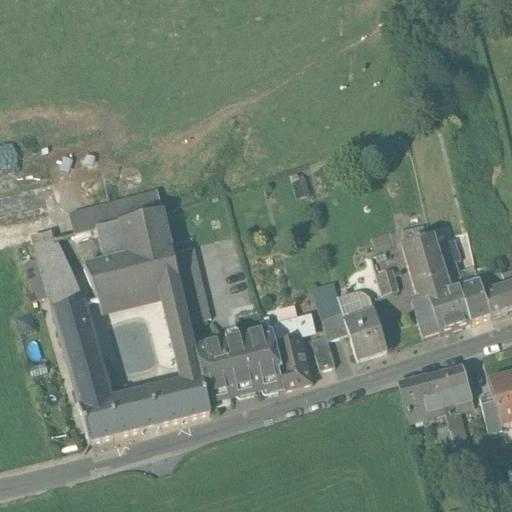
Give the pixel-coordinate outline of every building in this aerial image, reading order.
[(163,218),(121,229),(127,257),(128,262),(137,300),(159,294),(180,289),(173,258),(163,218)] [(439,256),(434,242),(403,251),(419,308),(428,305),(428,304),(452,296),(449,287),(439,256)] [(52,247),(33,252),(36,264),(55,259),(52,247)] [(456,252),(439,256),(449,287),(460,283),(455,266),(459,265),(456,252)] [(194,253),(173,258),(180,289),(189,328),(211,323),(194,253)] [(125,263),(84,274),(99,309),(137,300),(128,262),(125,263)] [(397,272),(379,273),(381,297),(398,296),(397,272)] [(482,277),(476,279),(478,287),(482,300),(493,296),(486,275),(482,277)] [(511,276),(501,280),(505,292),(511,290),(511,276)] [(73,285),(45,291),(52,317),(84,310),(73,285)] [(478,287),(452,296),(463,331),(490,322),(482,300),(478,287)] [(180,289),(159,294),(178,370),(183,369),(198,365),(195,352),(189,328),(180,289)] [(493,296),(482,300),(490,322),(511,315),(511,290),(505,292),(493,296)] [(452,296),(428,304),(428,305),(439,339),(463,331),(452,296)] [(84,310),(52,317),(56,332),(89,325),(84,310)] [(374,317),(345,326),(358,365),(386,356),(374,317)] [(341,320),(322,326),(330,357),(350,351),(341,320)] [(310,321),(271,331),(276,351),(300,345),(299,339),(314,335),(310,321)] [(111,405),(89,325),(56,332),(79,412),(111,405)] [(256,342),(227,349),(225,344),(195,352),(198,365),(202,383),(209,413),(217,411),(216,407),(276,392),(277,396),(284,395),(278,378),(283,376),(280,365),(276,351),(272,337),(265,335),(254,338),(256,342)] [(300,345),(276,351),(280,365),(283,376),(278,378),(284,395),(284,396),(311,389),(300,345)] [(330,364),(318,367),(323,386),(335,382),(330,364)] [(198,365),(183,369),(187,386),(202,383),(198,365)] [(462,372),(426,383),(431,403),(440,400),(443,411),(451,409),(470,404),(462,372)] [(511,377),(487,385),(492,405),(500,433),(501,432),(511,429),(511,377)] [(187,386),(149,396),(158,432),(210,419),(209,413),(202,383),(187,386)] [(426,383),(398,390),(409,428),(434,420),(445,417),(443,411),(440,400),(431,403),(426,383)] [(149,396),(133,399),(142,436),(158,432),(149,396)] [(111,405),(79,412),(89,448),(142,436),(133,399),(111,405)] [(492,405),(480,408),(488,438),(502,434),(501,432),(500,433),(492,405)] [(457,429),(454,416),(453,417),(451,409),(443,411),(445,417),(450,436),(454,454),(467,451),(461,428),(457,429)] [(445,417),(434,420),(441,440),(450,436),(445,417)]
